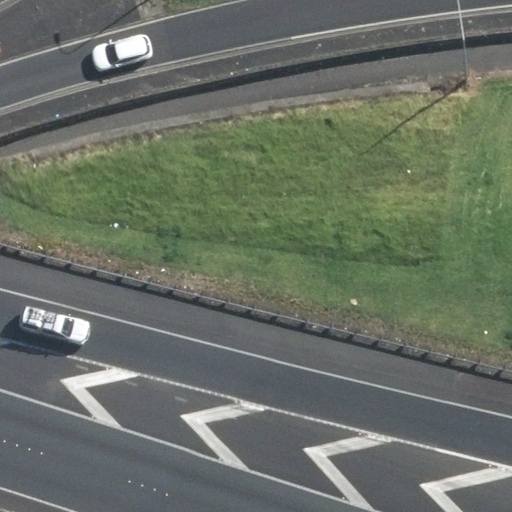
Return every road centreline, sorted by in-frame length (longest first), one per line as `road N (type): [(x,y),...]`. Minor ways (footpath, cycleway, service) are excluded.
road 1 (motorway): [(0,313),(236,384),(511,447)]
road 2 (motorway): [(379,0),(229,23),(0,90)]
road 3 (motorway): [(0,429),(250,511)]
